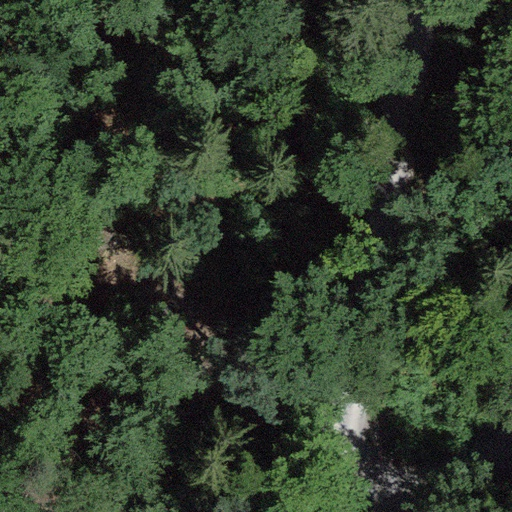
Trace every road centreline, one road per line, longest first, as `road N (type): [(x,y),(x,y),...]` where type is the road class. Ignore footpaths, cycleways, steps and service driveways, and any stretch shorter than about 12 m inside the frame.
road 1 (track): [(415,0),(354,377),(344,511)]
road 2 (track): [(511,441),(453,478),(368,511)]
